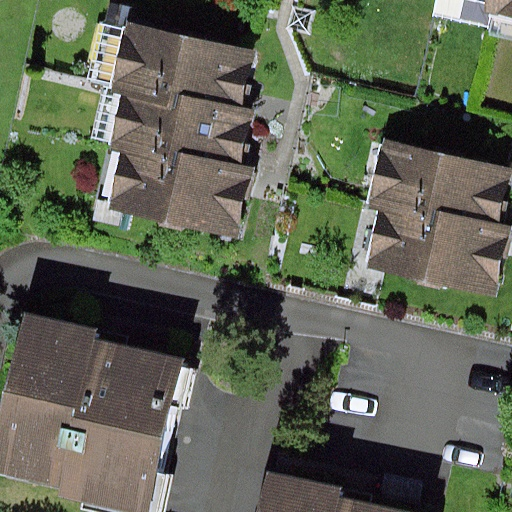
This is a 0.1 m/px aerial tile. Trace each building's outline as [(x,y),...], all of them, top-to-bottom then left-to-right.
[(15,0),(0,0),(0,13),(17,3),(15,0)] [(511,0),(481,0),(479,13),(511,19),(511,0)] [(281,60),(151,32),(136,101),(152,104),(141,156),(159,160),(145,222),(270,250),(286,179),(271,176),(283,122),(268,119),(281,60)] [(511,172),(413,148),(382,271),(511,303),(511,172)] [(145,343),(74,329),(42,485),(107,498),(104,511),(205,511),(234,377),(142,358),(145,343)] [(386,511),(389,501),(318,486),(312,511),(386,511)]
